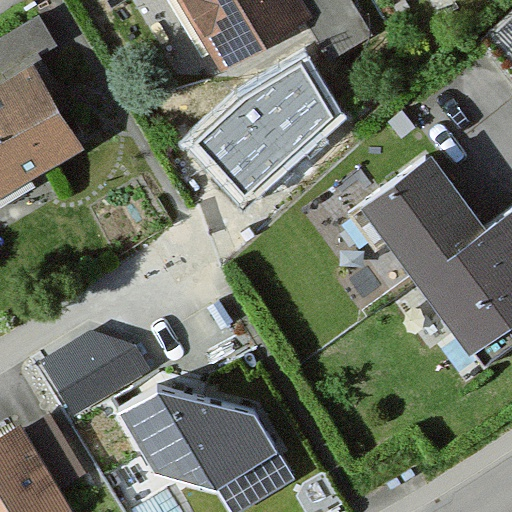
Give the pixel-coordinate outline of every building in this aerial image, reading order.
[(292,0),(169,0),(216,68),(305,21),(292,0)] [(339,116),(306,58),(233,94),(183,144),(240,207),(339,116)] [(25,71),(0,84),(0,197),(77,151),(25,71)] [(432,147),(363,196),(469,347),(511,316),(511,203),(485,222),(432,147)] [(77,408),(144,377),(117,317),(50,347),(77,408)] [(157,385),(117,407),(155,476),(215,491),(279,454),(253,410),(157,385)] [(13,421),(0,428),(0,511),(64,511),(68,510),(13,421)]
